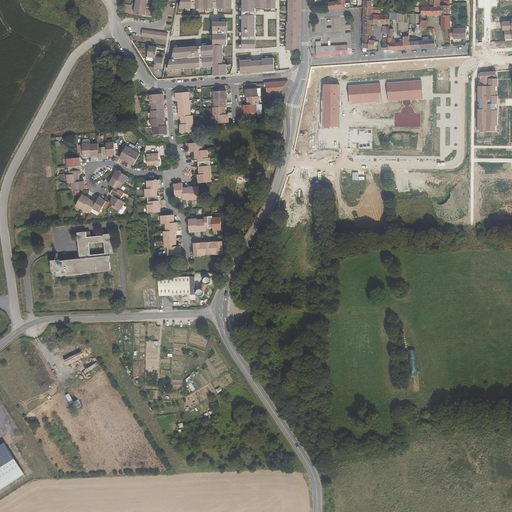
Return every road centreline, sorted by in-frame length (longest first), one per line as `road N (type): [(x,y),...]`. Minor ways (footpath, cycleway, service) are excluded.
road 1 (unclassified): [(115,28),(77,52),(6,185),(2,223),(13,303)]
road 2 (residential): [(511,57),(465,64),(456,161),(287,165)]
road 3 (tertiary): [(20,329),(42,320),(216,313)]
road 4 (tertiary): [(317,511),(310,467),(228,342)]
road 5 (tertiary): [(229,276),(287,165)]
